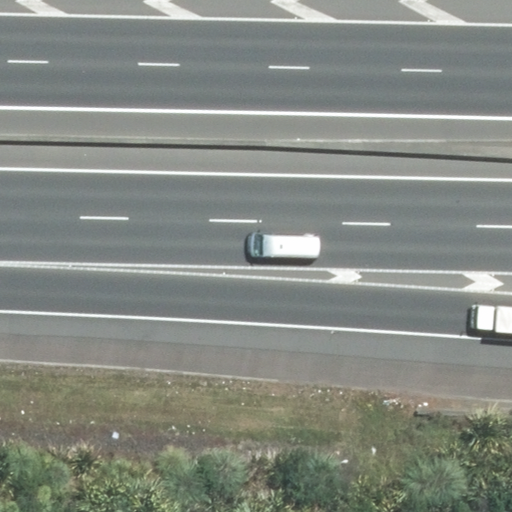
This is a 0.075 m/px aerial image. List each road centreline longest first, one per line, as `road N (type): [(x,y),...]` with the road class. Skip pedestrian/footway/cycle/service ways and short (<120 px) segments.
road 1 (motorway): [(511,320),(0,290)]
road 2 (motorway): [(0,58),(511,70)]
road 3 (motorway): [(511,232),(0,223)]
